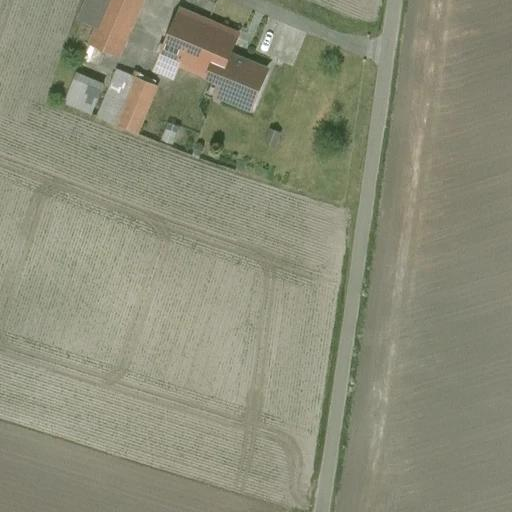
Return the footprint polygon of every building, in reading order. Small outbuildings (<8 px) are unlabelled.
[(108,0),(87,0),(79,21),(96,28),(108,0)] [(143,0),(108,0),(96,28),(89,45),(119,57),(143,0)] [(208,24),(181,12),(182,11),(181,11),(162,57),(209,77),(220,53),(227,56),(236,35),(208,23),(208,24)] [(227,56),(220,53),(209,77),(225,84),(220,96),(250,108),(265,71),(227,56)] [(133,76),(117,70),(97,118),(136,134),(155,85),(137,78),(139,73),(135,71),(133,76)] [(103,85),(77,74),(64,103),(91,114),(103,85)]
